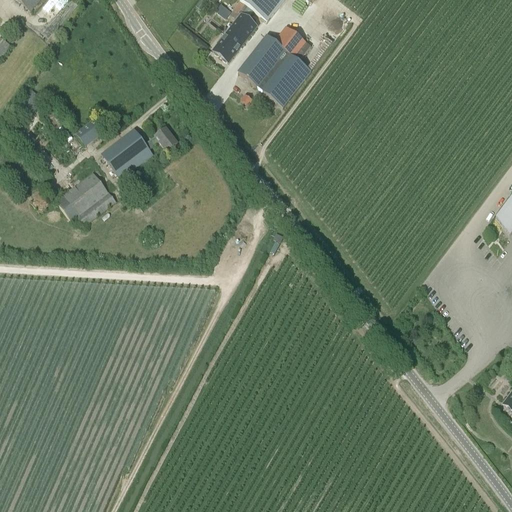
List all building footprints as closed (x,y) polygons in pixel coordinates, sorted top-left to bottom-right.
[(14,0),(14,1),(29,13),(40,0),(14,0)] [(266,24),(271,18),(284,0),(300,0),(308,6),(311,0),(242,0),(233,12),(229,17),(236,23),(213,53),(214,54),(214,56),(217,58),(218,58),(222,61),(222,63),(225,65),(227,65),(228,65),(256,30),(256,29),(241,17),(247,9),(256,16),(266,24)] [(266,39),(238,76),(283,110),(311,74),(298,64),(310,49),(286,29),(277,40),(271,36),(268,40),(266,39)] [(0,63),(11,48),(0,40),(0,39),(0,63)] [(247,109),(252,104),(245,99),(241,105),(247,109)] [(104,135),(95,122),(75,136),(85,149),(104,135)] [(167,155),(177,147),(165,132),(155,139),(144,148),(136,136),(124,145),(122,143),(117,147),(116,147),(101,158),(119,182),(152,157),(149,153),(159,145),(167,155)] [(83,229),(115,205),(108,195),(108,196),(93,176),(55,204),(70,224),(76,220),(83,229)] [(511,197),(495,221),(509,240),(511,235),(511,197)] [(280,246),(283,239),(275,236),(272,242),(273,242),(274,243),(280,246)] [(435,281),(427,294),(432,297),(440,284),(435,281)] [(511,393),(503,405),(511,412),(511,393)]
